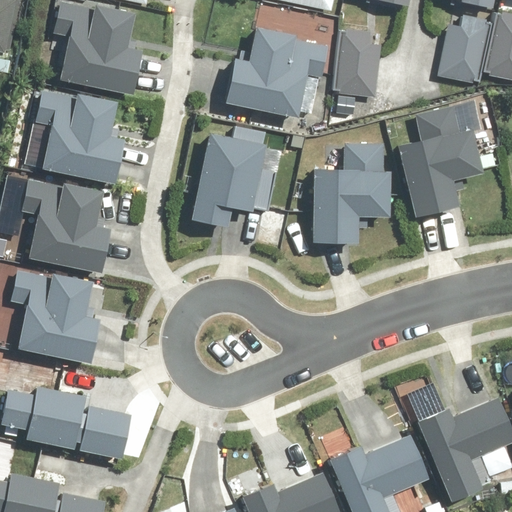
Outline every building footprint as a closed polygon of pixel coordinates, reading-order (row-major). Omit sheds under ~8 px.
[(21,0),(0,0),(0,45),(12,48),(21,0)] [(74,33),(65,74),(142,90),(151,44),(137,41),(144,6),(112,0),(102,0),(102,4),(82,0),(64,0),(59,30),(74,33)] [(293,0),(336,8),(337,0),(293,0)] [(452,19),(440,74),(475,81),(475,78),(483,80),(485,72),(511,77),(511,9),(500,7),(498,18),(466,12),(464,22),(452,19)] [(241,52),(232,97),(305,112),(314,71),(326,74),(333,43),(303,36),(304,29),(263,20),(256,55),(241,52)] [(381,30),(342,28),(340,93),(379,94),(381,30)] [(56,121),(48,163),(121,178),(124,178),(133,132),(119,129),(125,94),(84,86),(83,93),(46,86),(40,118),(56,121)] [(425,132),(404,137),(422,211),(466,200),(460,175),(490,167),(479,122),(465,125),(459,100),(419,110),(425,132)] [(217,125),(199,213),(235,221),(239,201),(260,206),(274,137),(268,136),(270,127),(240,121),(238,129),(217,125)] [(320,160),(318,237),(365,238),(366,211),(397,212),(398,165),(388,164),(389,139),(349,138),(348,160),(320,160)] [(43,211),(35,252),(110,267),(119,222),(105,219),(111,184),(70,176),(69,183),(30,175),(24,207),(43,211)] [(32,302),(24,342),(100,357),(109,312),(93,309),(100,274),(59,266),(58,273),(20,265),(13,298),(32,302)] [(42,388),(10,382),(2,419),(34,425),(33,434),(131,454),(140,408),(91,398),(92,389),(44,379),(42,388)] [(456,400),(424,413),(457,495),(489,482),(478,453),(511,439),(511,396),(509,388),(459,408),(456,400)] [(369,438),(337,451),(361,511),(398,511),(391,492),(440,472),(421,426),(372,446),(369,438)] [(281,475),(249,489),(258,511),(342,511),(352,508),(333,464),(285,484),(281,475)] [(16,475),(0,471),(0,509),(8,511),(111,511),(114,495),(66,486),(68,476),(18,466),(16,475)] [(192,511),(189,511),(249,511),(244,499),(212,511),(192,511)]
